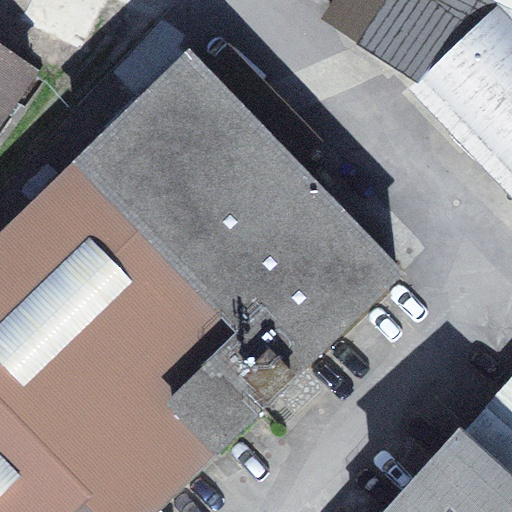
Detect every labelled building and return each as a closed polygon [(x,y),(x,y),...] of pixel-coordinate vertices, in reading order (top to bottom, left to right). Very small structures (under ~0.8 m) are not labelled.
[(109,0),(33,0),(23,21),(83,52),(109,0)] [(342,0),(344,1),(378,27),(375,34),(429,76),(426,80),(511,170),(511,0),(510,0),(498,10),(488,0),(342,0)] [(0,123),(34,75),(0,50),(0,123)] [(0,511),(153,511),(398,280),(192,63),(0,244),(0,511)] [(511,511),(511,487),(460,441),(395,511),(511,511)]
